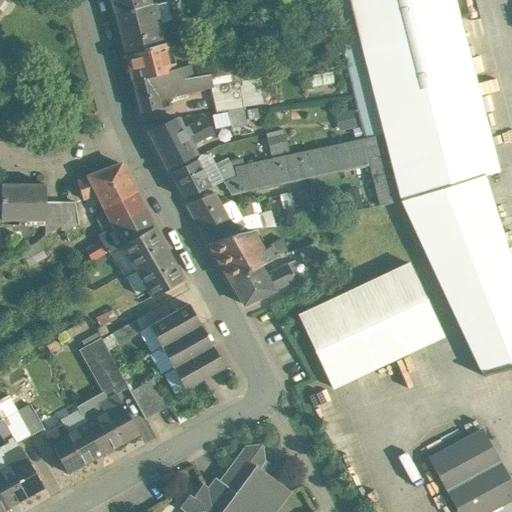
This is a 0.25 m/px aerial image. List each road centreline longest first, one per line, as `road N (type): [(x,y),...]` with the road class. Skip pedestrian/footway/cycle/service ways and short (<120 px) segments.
road 1 (residential): [(138,133),(271,388),(250,412),(64,511)]
road 2 (residential): [(138,133),(37,164),(0,139)]
road 3 (residential): [(91,0),(138,133)]
